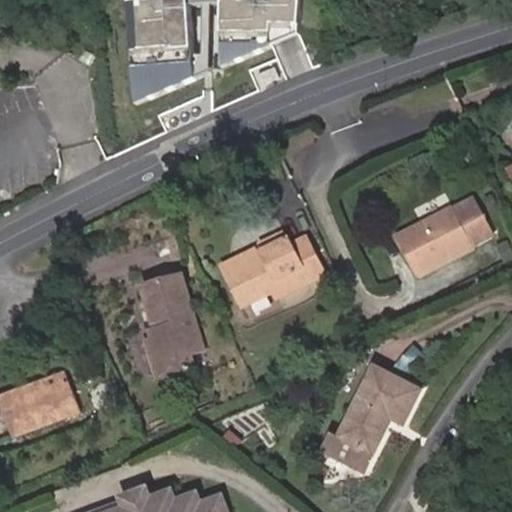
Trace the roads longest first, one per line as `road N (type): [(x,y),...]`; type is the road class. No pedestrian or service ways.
road 1 (secondary): [(0,243),(294,100),(511,27)]
road 2 (unknown): [(44,313),(236,232)]
